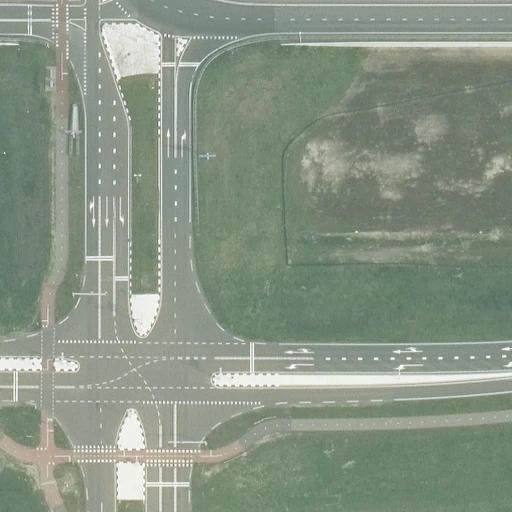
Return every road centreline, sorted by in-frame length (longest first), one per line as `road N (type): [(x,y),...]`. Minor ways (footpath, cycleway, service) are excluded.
road 1 (tertiary): [(170,394),(511,384)]
road 2 (tertiary): [(511,349),(171,353)]
road 3 (trunk): [(172,22),(511,24)]
road 4 (tertiary): [(171,353),(172,22)]
road 5 (tertiary): [(93,20),(103,157),(102,350)]
road 6 (tertiary): [(99,390),(98,511)]
